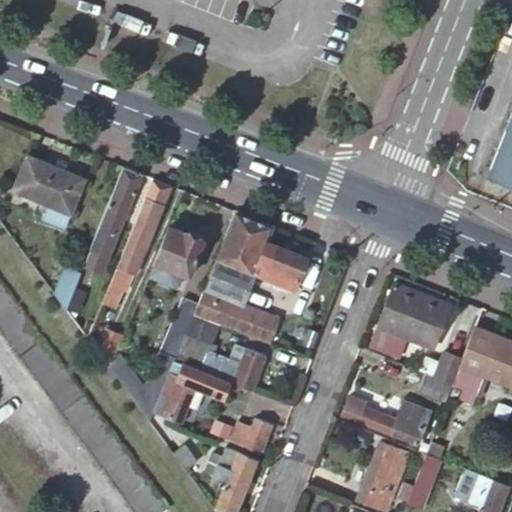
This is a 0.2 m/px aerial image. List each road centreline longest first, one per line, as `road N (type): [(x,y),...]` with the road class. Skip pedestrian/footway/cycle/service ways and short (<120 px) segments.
road 1 (secondary): [(0,60),(385,211)]
road 2 (residential): [(273,511),(385,211)]
road 3 (unclassified): [(469,0),(385,211)]
road 4 (secondary): [(385,211),(511,260)]
